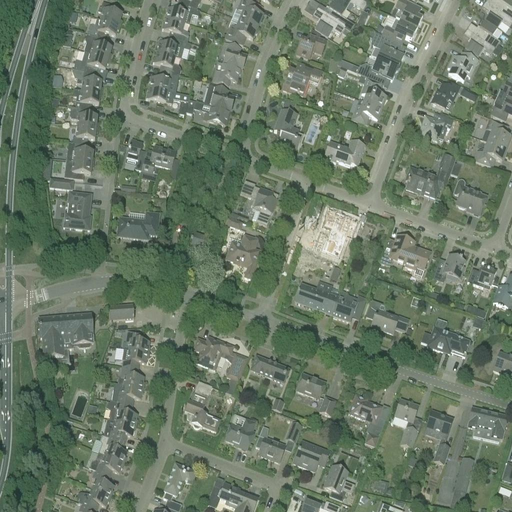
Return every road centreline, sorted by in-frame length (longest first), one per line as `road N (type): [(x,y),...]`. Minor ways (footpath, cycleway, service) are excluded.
road 1 (secondary): [(8,304),(12,159),(42,0)]
road 2 (residential): [(257,317),(511,405)]
road 3 (residential): [(456,0),(369,205)]
road 4 (secondary): [(0,486),(8,304)]
road 5 (residential): [(8,304),(123,282),(186,292)]
road 6 (residential): [(299,0),(236,153)]
road 7 (residential): [(162,438),(186,292)]
road 8 (residential): [(270,511),(271,480),(162,438)]
road 9 (residential): [(257,317),(305,183)]
road 10 (residential): [(369,205),(493,250)]
road 11 (secondary): [(38,0),(0,116)]
